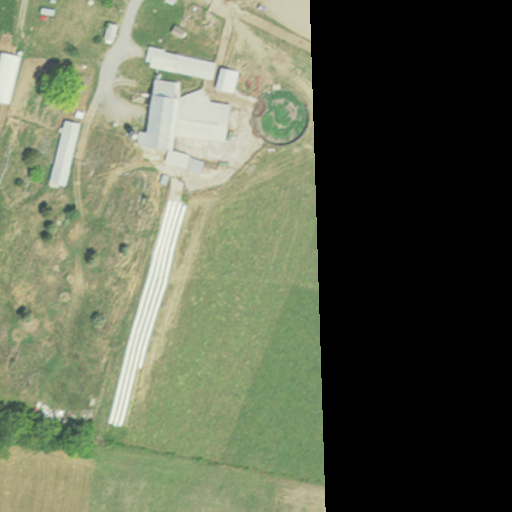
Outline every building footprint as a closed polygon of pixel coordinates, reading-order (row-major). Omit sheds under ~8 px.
[(209,79),(212,62),(144,50),(141,67),(209,79)] [(18,58),(0,53),(0,103),(7,105),(18,58)] [(236,73),(218,68),(212,89),(230,94),(236,73)] [(233,144),(238,106),(203,101),(203,96),(176,92),(177,83),(147,80),(140,133),(134,132),(133,146),(165,150),(163,167),(198,171),(199,159),(169,156),(172,136),(233,144)] [(75,124),(59,121),(45,183),(61,187),(75,124)]
